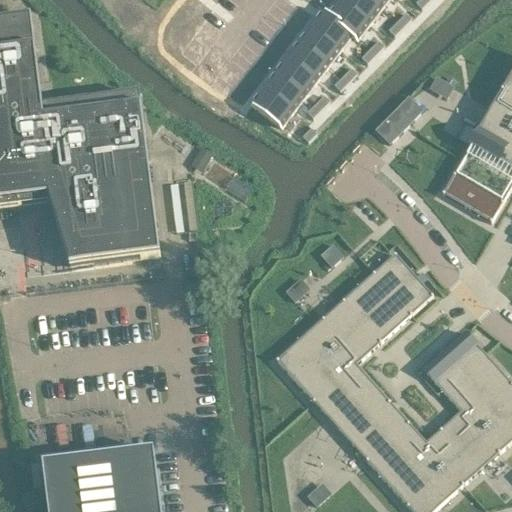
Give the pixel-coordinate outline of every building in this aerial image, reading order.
[(367,0),(344,0),(341,4),(371,27),(382,12),(367,0)] [(367,0),(382,12),(391,0),(367,0)] [(429,0),(421,0),(417,5),(423,10),(431,2),(429,0)] [(341,4),(329,19),(353,38),(359,42),(371,27),(341,4)] [(324,15),(312,30),(342,53),(353,38),(329,19),(324,15)] [(406,15),(398,24),(404,29),(412,21),(406,15)] [(32,23),(0,27),(0,206),(62,198),(71,272),(132,264),(130,249),(92,253),(86,211),(154,202),(141,95),(42,108),(32,23)] [(398,24),(390,32),(396,38),(404,29),(398,24)] [(312,30),(300,46),(330,68),(342,53),(312,30)] [(379,43),(371,51),(377,57),(385,48),(379,43)] [(300,46),(289,61),(318,83),(330,68),(300,46)] [(371,51),(362,60),(368,66),(377,57),(371,51)] [(289,61),(277,76),(307,99),(318,83),(289,61)] [(352,70),(344,79),(349,85),(358,76),(352,70)] [(277,76),(265,91),(295,114),(307,99),(277,76)] [(454,88),(437,78),(430,90),(447,100),(454,88)] [(511,78),(444,196),(492,224),(511,190),(511,78)] [(344,79),(335,87),(341,93),(349,85),(344,79)] [(265,91),(253,107),(283,130),(295,114),(265,91)] [(409,97),(399,108),(414,122),(424,111),(409,97)] [(325,98),(316,106),(322,112),(331,104),(325,98)] [(316,106),(308,115),(314,121),(322,112),(316,106)] [(399,108),(388,119),(402,133),(414,122),(399,108)] [(388,119),(376,132),(390,146),(402,133),(388,119)] [(313,127),(305,135),(310,141),(319,132),(313,127)] [(203,148),(197,157),(209,165),(214,156),(203,148)] [(349,254),(338,242),(333,246),(344,258),(349,254)] [(333,246),(322,257),(332,269),(344,258),(333,246)] [(397,257),(278,362),(411,511),(436,511),(511,444),(511,384),(467,335),(425,372),(462,414),(427,445),(357,367),(434,298),(397,257)] [(162,511),(155,453),(44,467),(49,511),(162,511)]
